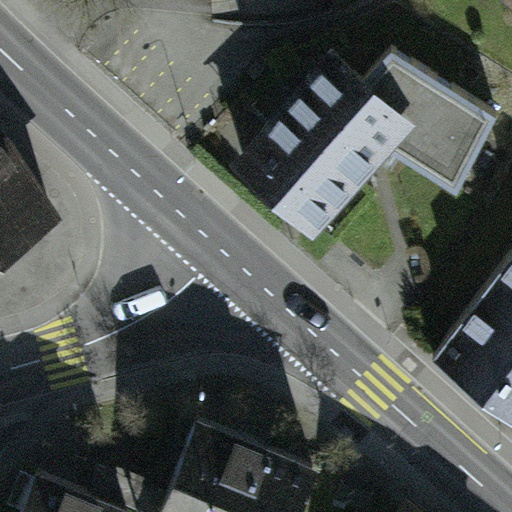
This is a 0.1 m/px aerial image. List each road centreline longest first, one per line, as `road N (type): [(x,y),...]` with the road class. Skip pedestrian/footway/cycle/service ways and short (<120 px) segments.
road 1 (tertiary): [(510,511),(218,249)]
road 2 (tertiary): [(218,249),(0,44)]
road 3 (tertiary): [(0,371),(131,325),(218,249)]
